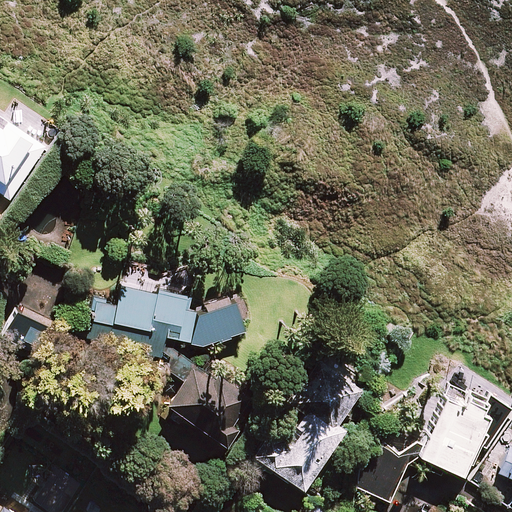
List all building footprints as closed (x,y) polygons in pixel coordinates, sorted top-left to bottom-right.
[(43,145),(0,115),(0,190),(8,195),(43,145)] [(93,297),(85,334),(158,351),(163,332),(175,335),(199,341),(241,327),(237,297),(193,308),(186,306),(189,292),(155,285),(154,291),(119,283),(115,302),(93,297)] [(216,377),(175,348),(163,365),(182,378),(166,400),(224,440),(237,421),(230,417),(246,393),(218,374),(216,377)] [(358,384),(320,358),(290,399),(303,409),(282,437),(270,428),(252,450),(302,487),(345,426),(335,418),(358,384)] [(445,385),(420,439),(413,435),(397,450),(383,437),(372,449),(358,442),(355,483),(386,499),(404,460),(423,451),(459,468),(473,438),(484,444),(507,404),(486,389),(482,397),(447,381),(445,385)] [(511,450),(511,453),(505,450),(498,466),(511,471),(511,450)] [(56,511),(70,492),(47,477),(33,498),(54,511),(56,511)] [(336,511),(317,499),(308,511),(336,511)]
